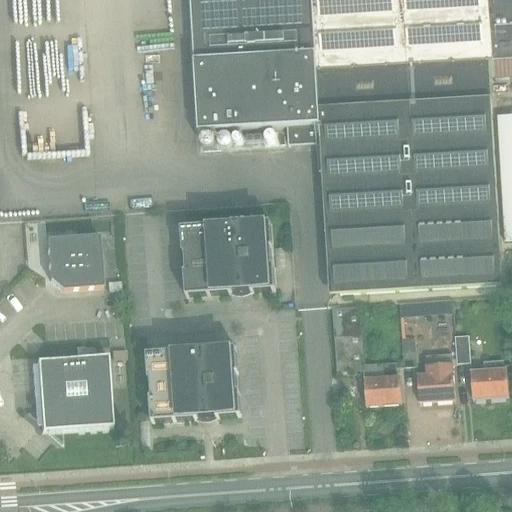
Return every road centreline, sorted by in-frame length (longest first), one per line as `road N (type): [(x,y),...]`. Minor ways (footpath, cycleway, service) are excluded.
road 1 (tertiary): [(156,497),(511,473)]
road 2 (tertiary): [(156,497),(0,500)]
